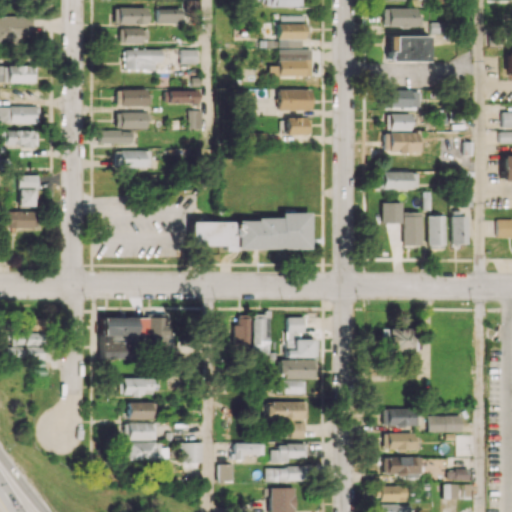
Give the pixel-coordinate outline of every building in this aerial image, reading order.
[(112,23),(146,23),(146,7),(113,6),(112,23)] [(154,23),(182,24),(182,8),(155,7),(154,23)] [(382,7),(382,26),(424,26),(424,8),(382,7)] [(0,45),(21,46),(21,37),(29,37),(29,15),(0,14),(0,45)] [(301,47),(302,23),(276,23),(275,47),(301,47)] [(146,28),(117,28),(117,43),(146,43),(146,28)] [(428,36),(387,36),(387,61),(427,61),(428,36)] [(153,68),(153,62),(160,62),(160,49),(123,49),(123,69),(153,68)] [(195,63),(195,49),(179,49),(179,63),(195,63)] [(303,75),(302,59),(276,60),(276,65),(267,65),(267,76),(303,75)] [(0,65),(0,81),(34,83),(34,66),(0,65)] [(119,105),(146,106),(147,89),(119,88),(119,105)] [(167,89),(166,103),(198,103),(199,90),(167,89)] [(275,109),(309,109),(309,89),(275,89),(275,109)] [(417,107),(418,90),(387,90),(387,106),(417,107)] [(0,106),(0,123),(38,122),(38,105),(0,106)] [(511,127),(511,111),(499,111),(499,127),(511,127)] [(147,128),(146,112),(113,112),(114,128),(147,128)] [(388,113),(388,130),(410,129),(410,125),(420,125),(419,113),(388,113)] [(283,134),(307,134),(307,117),(283,117),(283,134)] [(0,143),(36,145),(36,130),(0,129),(0,143)] [(130,130),(97,130),(97,143),(129,143),(130,130)] [(386,133),(387,152),(421,151),(420,132),(386,133)] [(149,149),(114,150),(114,167),(149,166),(149,149)] [(511,177),(511,155),(499,155),(499,178),(511,177)] [(416,172),(378,171),(378,188),(416,189),(416,172)] [(37,174),(17,174),(17,206),(36,206),(37,174)] [(379,222),(400,223),(400,202),(379,202),(379,222)] [(1,227),(36,228),(37,211),(1,210),(1,227)] [(235,250),(308,249),(308,211),(278,211),(279,218),(234,219),(188,220),(188,252),(205,252),(204,245),(222,245),(222,251),(235,250)] [(401,245),(419,245),(419,212),(400,212),(401,245)] [(443,215),(425,215),(426,248),(443,248),(443,215)] [(449,244),(466,243),(465,215),(449,216),(449,244)] [(494,236),(511,236),(511,219),(494,219),(494,236)] [(251,312),(251,354),(268,355),(268,312),(251,312)] [(249,343),(248,314),(236,314),(237,324),(231,324),(232,344),(249,343)] [(165,315),(145,316),(147,341),(166,340),(165,315)] [(98,317),(99,335),(145,334),(144,316),(98,317)] [(284,357),(313,358),(313,339),(301,338),(301,316),(285,316),(284,357)] [(39,318),(21,318),(21,331),(38,331),(39,318)] [(380,329),(380,350),(411,350),(411,329),(380,329)] [(4,359),(41,358),(40,333),(9,333),(9,346),(4,346),(4,359)] [(99,359),(124,359),(123,342),(98,342),(99,359)] [(276,377),(310,378),(311,360),(277,359),(276,377)] [(119,378),(119,394),(151,395),(151,378),(119,378)] [(153,402),(125,401),(124,419),(153,419),(153,402)] [(304,421),(305,402),(264,401),(264,420),(304,421)] [(381,425),(415,425),(415,409),(381,408),(381,425)] [(425,431),(459,431),(459,415),(425,415),(425,431)] [(125,439),(153,440),(153,422),(125,422),(125,439)] [(302,438),(303,422),(289,422),(289,437),(302,438)] [(381,432),(381,450),(415,449),(415,432),(381,432)] [(166,458),(166,447),(158,447),(158,442),(124,442),(125,459),(166,458)] [(179,463),(200,462),(199,442),(179,442),(179,463)] [(261,454),(261,443),(231,442),(231,459),(243,459),(243,454),(261,454)] [(267,461),(285,461),(285,457),(303,457),(304,445),(268,444),(267,461)] [(386,473),(419,473),(419,457),(386,456),(386,473)] [(231,464),(216,464),(216,481),(231,481),(231,464)] [(263,481),(304,480),(304,466),(262,467),(263,481)] [(467,480),(467,468),(445,468),(445,479),(467,480)] [(469,496),(468,483),(441,484),(441,497),(469,496)] [(403,501),(404,486),(378,485),(377,500),(403,501)] [(266,511),(291,511),(291,487),(266,487),(266,511)]
